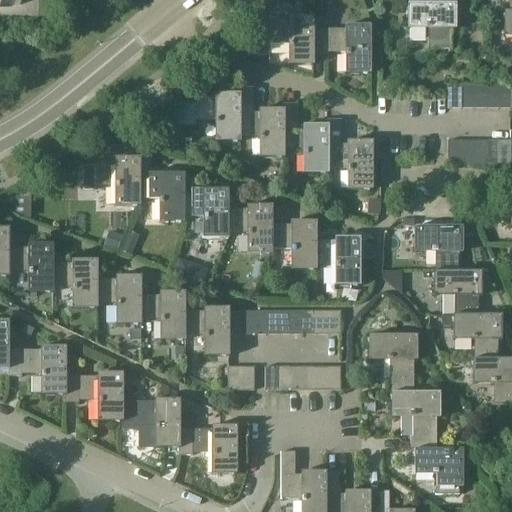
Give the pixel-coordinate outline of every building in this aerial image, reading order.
[(413,6),(407,6),(407,28),(407,31),(409,31),(409,29),(425,29),(425,30),(430,30),(430,31),(430,50),(452,50),(452,31),(452,6),(436,6),(413,6)] [(511,12),(510,13),(503,13),(503,35),(511,35),(511,12)] [(268,32),(255,32),(255,56),(269,56),(269,46),(287,46),(288,46),(288,48),(290,48),(290,65),(287,65),(287,66),(290,66),(314,66),(314,56),(314,30),(314,21),(287,21),(268,22),(268,32)] [(314,30),(314,56),(327,56),(327,53),(344,53),(345,53),(345,57),(346,57),(346,74),(344,74),(344,75),(348,75),(371,75),(370,29),(344,29),(314,30)] [(460,110),(460,86),(447,86),(447,110),(460,110)] [(472,110),(472,86),(460,86),(460,110),(472,110)] [(485,110),(485,86),(472,86),(472,110),(485,110)] [(497,110),(498,86),(485,86),(485,110),(497,110)] [(510,110),(510,86),(498,86),(497,110),(510,110)] [(253,89),(240,89),(240,95),(240,98),(240,137),(258,137),(259,137),(259,141),(260,141),(260,158),(258,158),(258,159),(261,159),(284,159),(284,154),(284,114),(283,114),(258,114),(253,114),(253,89)] [(196,103),(171,103),(171,127),(196,127),(196,121),(214,121),(215,121),(215,125),(216,125),(216,142),(214,142),(214,143),(217,143),(240,143),(240,137),(240,98),(214,98),(196,98),(196,103)] [(297,105),(283,105),(283,111),(283,114),(284,114),(284,154),(302,153),(303,153),(303,157),(304,157),(304,173),(302,173),(302,175),(305,175),(328,175),(328,169),(328,130),(327,130),(302,130),(297,130),(297,105)] [(340,121),(327,122),(327,130),(328,130),(328,169),(346,169),(347,169),(347,173),(348,173),(348,189),(346,189),(346,191),(349,191),(372,191),(372,161),(372,146),(346,146),(340,146),(340,121)] [(460,166),(460,142),(447,142),(447,166),(460,166)] [(472,166),(472,142),(460,142),(460,166),(472,166)] [(485,166),(485,142),(472,142),(472,166),(485,166)] [(497,166),(497,142),(485,142),(485,166),(497,166)] [(510,166),(510,142),(497,142),(497,166),(510,166)] [(95,167),(83,167),(82,191),(96,191),(96,187),(114,187),(114,188),(116,188),(116,205),(113,205),(113,207),(117,207),(139,207),(139,204),(140,178),(140,163),(114,163),(95,162),(95,167)] [(147,178),(140,178),(139,204),(159,204),(159,205),(160,205),(160,221),(157,221),(157,223),(161,223),(183,223),(183,217),(184,194),(184,179),(147,178)] [(191,194),(184,194),(183,217),(202,217),(203,217),(203,221),(204,221),(204,238),(202,238),(202,239),(205,239),(228,240),(228,233),(228,210),(228,194),(191,194)] [(367,200),(366,216),(378,216),(379,200),(367,200)] [(245,210),(228,210),(228,233),(246,233),(247,233),(247,236),(248,236),(248,253),(246,253),(246,255),(249,255),(272,255),(272,249),(272,226),(272,210),(245,210)] [(289,226),(272,226),(272,249),(289,249),(290,249),(290,252),(292,252),(292,269),(289,269),(289,271),(293,271),(316,271),(316,265),(316,242),(316,226),(289,226)] [(458,228),(413,229),(413,254),(415,254),(415,252),(432,252),(432,253),(434,253),(434,272),(458,272),(458,228)] [(0,232),(0,277),(8,277),(8,273),(8,248),(8,232),(0,232)] [(109,232),(104,247),(117,251),(122,236),(109,232)] [(360,287),(360,243),(316,242),(316,265),(337,265),(336,287),(360,287)] [(123,245),(120,252),(131,256),(133,249),(123,245)] [(374,247),(365,247),(365,260),(374,260),(374,247)] [(26,248),(8,248),(8,273),(28,273),(28,275),(30,275),(30,292),(27,292),(27,294),(52,294),(52,289),(52,264),(52,248),(26,248)] [(177,259),(172,272),(202,283),(207,270),(177,259)] [(255,263),(251,278),(260,281),(263,265),(255,263)] [(71,264),(52,264),(52,289),(71,289),(72,289),(72,292),(73,292),(73,308),(71,308),(71,310),(96,310),(96,305),(96,280),(96,264),(71,264)] [(400,272),(381,272),(382,279),(401,294),(400,272)] [(434,272),(433,272),(433,298),(435,298),(435,295),(452,295),(452,296),(453,296),(453,317),(478,317),(478,272),(458,272),(434,272)] [(114,280),(96,280),(96,305),(115,305),(116,305),(116,308),(117,308),(117,324),(115,324),(115,326),(141,326),(141,320),(141,296),(141,280),(114,280)] [(158,296),(141,296),(141,320),(158,320),(160,320),(160,323),(161,323),(161,340),(158,340),(158,342),(162,342),(184,342),(184,337),(184,312),(184,296),(158,296)] [(202,312),(184,312),(184,337),(203,337),(204,337),(204,339),(205,339),(205,356),(203,356),(203,357),(206,357),(229,357),(229,336),(229,312),(202,312)] [(243,336),(243,312),(229,312),(229,336),(243,336)] [(255,336),(255,312),(243,312),(243,336),(255,336)] [(267,336),(267,312),(255,312),(255,336),(267,336)] [(279,336),(279,312),(267,312),(267,336),(279,336)] [(291,336),(291,312),(279,312),(279,336),(291,336)] [(303,336),(303,312),(291,312),(291,336),(303,336)] [(315,336),(315,312),(303,312),(303,336),(315,336)] [(328,336),(328,312),(315,312),(315,336),(328,336)] [(340,312),(328,312),(328,336),(340,336),(340,312)] [(453,317),(452,317),(452,342),(454,342),(454,340),(470,340),(470,341),(474,341),(474,360),(497,360),(497,317),(478,317),(453,317)] [(0,370),(8,370),(8,351),(8,325),(0,324),(0,370)] [(25,325),(21,333),(30,337),(33,329),(25,325)] [(140,329),(130,329),(130,337),(134,341),(140,341),(140,329)] [(413,337),(368,337),(368,362),(369,362),(369,360),(386,360),(386,361),(391,361),(391,381),(387,381),(387,395),(391,395),(413,395),(413,394),(413,362),(413,337)] [(8,351),(8,370),(8,377),(22,377),(22,374),(41,374),(41,378),(42,378),(42,395),(39,395),(40,396),(65,396),(65,377),(66,377),(66,351),(40,351),(8,351)] [(511,360),(497,360),(475,360),(472,360),(472,383),(494,383),(494,406),(511,406),(511,360)] [(77,364),(68,364),(68,374),(77,374),(77,364)] [(241,392),(241,368),(227,368),(227,391),(241,392)] [(253,391),(253,368),(241,368),(241,392),(253,391)] [(277,392),(277,368),(264,368),(264,391),(277,392)] [(289,392),(289,368),(277,368),(277,392),(289,392)] [(302,392),(302,368),(289,368),(289,392),(302,392)] [(314,392),(314,368),(302,368),(302,392),(314,392)] [(327,392),(327,368),(314,368),(314,392),(327,392)] [(339,368),(327,368),(327,392),(339,391),(339,368)] [(121,404),(122,404),(122,392),(122,377),(66,377),(65,377),(65,396),(65,404),(79,404),(79,401),(99,401),(99,422),(121,422),(121,404)] [(133,392),(122,392),(122,404),(133,404),(133,392)] [(436,394),(413,394),(413,395),(391,395),(391,417),(413,417),(413,438),(410,438),(410,452),(414,452),(436,452),(436,451),(436,394)] [(374,402),(364,402),(364,413),(374,413),(374,402)] [(133,404),(122,404),(121,404),(121,422),(121,430),(140,430),(140,448),(178,449),(178,430),(179,430),(179,404),(133,404)] [(192,414),(183,414),(183,426),(196,426),(196,418),(192,414)] [(237,475),(237,430),(179,430),(178,430),(178,449),(178,456),(193,456),(193,453),(213,453),(213,475),(237,475)] [(436,452),(414,452),(414,476),(415,476),(415,474),(432,474),(432,475),(436,475),(436,476),(436,496),(459,496),(459,451),(436,451),(436,452)] [(294,453),(280,453),(280,499),(300,499),(301,499),(301,503),(302,503),(302,511),(325,511),(325,476),(324,476),(300,476),(294,476),(294,453)] [(369,511),(370,496),(368,496),(338,496),(338,472),(324,473),(324,476),(325,476),(325,511),(369,511)] [(388,511),(389,492),(368,492),(368,496),(370,496),(369,511),(388,511)]
